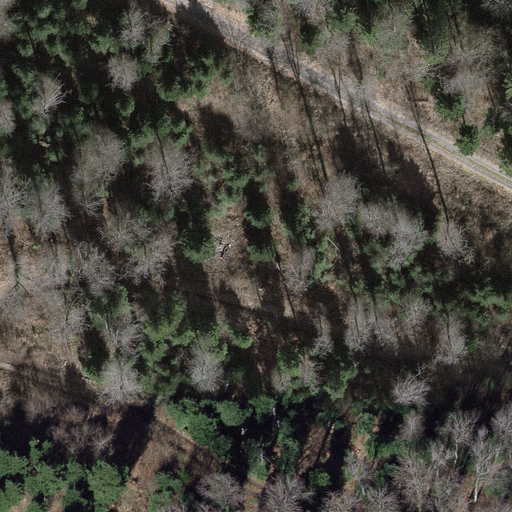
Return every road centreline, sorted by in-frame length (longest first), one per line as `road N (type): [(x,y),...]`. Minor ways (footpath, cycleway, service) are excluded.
road 1 (track): [(0,288),(87,269),(192,287),(511,379)]
road 2 (unclassified): [(160,0),(511,182)]
